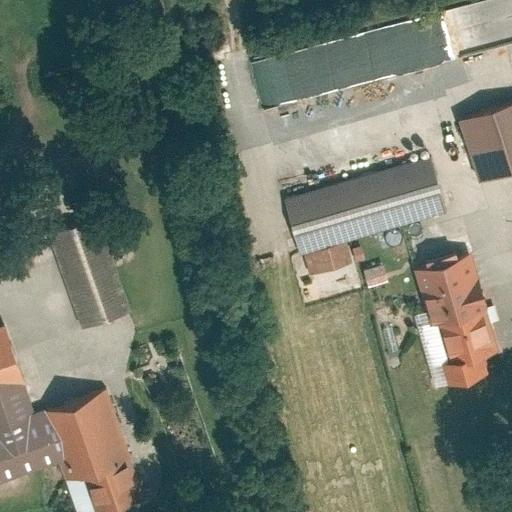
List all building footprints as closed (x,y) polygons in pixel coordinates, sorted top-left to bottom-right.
[(262,102),(464,58),(453,10),(251,55),(262,102)] [(511,90),(447,109),(470,174),(511,160),(511,90)] [(428,151),(283,193),(300,251),(445,208),(428,151)] [(2,196),(0,197),(0,252),(20,245),(2,196)] [(83,199),(35,215),(68,312),(116,296),(83,199)] [(465,250),(410,267),(426,321),(409,326),(423,373),(438,368),(445,388),(484,376),(478,354),(495,348),(465,250)] [(13,396),(0,353),(0,458),(39,447),(43,462),(68,454),(81,494),(125,480),(91,372),(13,396)]
